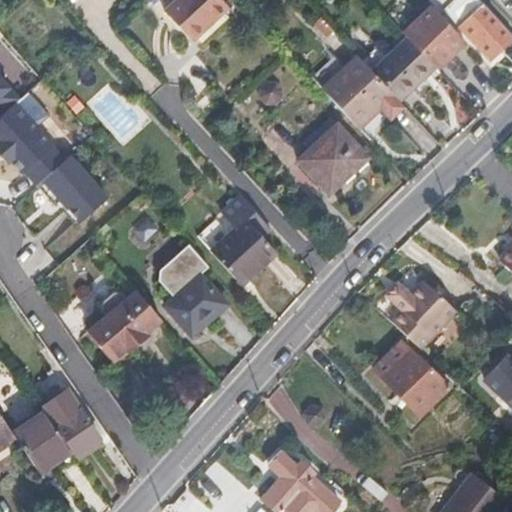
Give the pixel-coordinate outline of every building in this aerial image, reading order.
[(226,9),(216,0),(174,0),(161,13),(189,43),(226,9)] [(511,38),(511,36),(483,5),(461,28),(491,60),(503,48),(511,38)] [(464,41),(431,7),(402,35),(405,39),(425,59),(429,55),(440,65),(464,41)] [(433,67),(425,59),(405,39),(388,56),(415,84),(433,67)] [(415,84),(388,56),(371,73),(397,101),(415,84)] [(397,101),(371,73),(356,58),(321,91),(367,140),(402,106),(397,101)] [(0,116),(17,100),(23,95),(0,72),(0,116)] [(80,108),(72,99),(65,105),(73,114),(80,108)] [(0,146),(34,186),(66,156),(17,100),(0,116),(0,146)] [(302,146),(308,152),(298,163),(330,195),(367,157),(336,125),(339,122),(333,115),(302,146)] [(105,199),(66,156),(34,186),(47,200),(53,194),(58,200),(78,223),(105,199)] [(240,283),(274,250),(260,235),(269,226),(238,193),(221,210),(236,228),(211,251),(240,283)] [(58,200),(53,194),(47,200),(52,206),(58,200)] [(511,237),(510,236),(504,245),(510,250),(499,263),(511,273),(511,237)] [(173,298),(199,275),(208,267),(187,245),(159,270),(158,281),(173,298)] [(190,336),(224,303),(199,275),(173,298),(164,306),(190,336)] [(435,325),(452,307),(423,280),(410,293),(397,281),(384,295),(401,311),(392,322),(418,346),(435,325)] [(160,319),(144,301),(135,291),(125,300),(121,295),(111,291),(100,300),(99,309),(105,316),(87,331),(112,362),(145,335),(144,333),(160,319)] [(421,416),(449,384),(433,369),(430,371),(400,342),(374,369),(421,416)] [(511,358),(508,354),(488,378),(511,399),(511,358)] [(100,440),(68,392),(43,410),(50,420),(71,450),(75,457),(100,440)] [(71,450),(50,420),(43,410),(42,408),(10,429),(15,437),(39,472),(71,450)] [(0,447),(15,437),(10,429),(0,413),(0,447)] [(326,511),(338,498),(311,475),(313,470),(301,459),(296,464),(281,451),(268,465),(279,474),(282,478),(263,499),(275,511),(313,511),(316,509),(319,511),(326,511)] [(496,511),(506,498),(472,471),(441,511),(496,511)]
